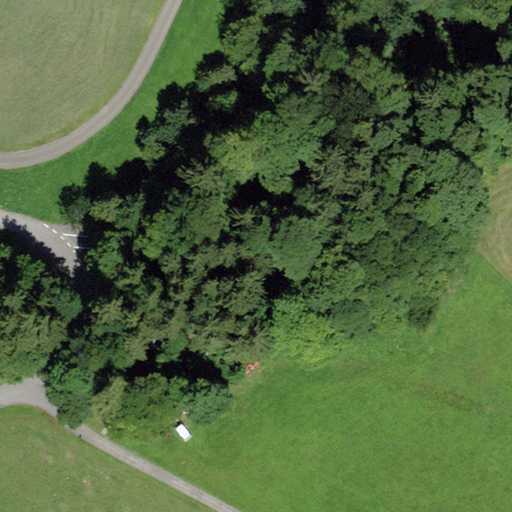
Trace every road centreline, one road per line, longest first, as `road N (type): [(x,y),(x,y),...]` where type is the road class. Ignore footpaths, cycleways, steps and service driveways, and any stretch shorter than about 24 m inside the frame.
road 1 (unclassified): [(26,390),(70,369),(92,334),(106,283),(90,255),(0,215)]
road 2 (track): [(0,159),(12,164),(80,140),(138,75),(174,0)]
